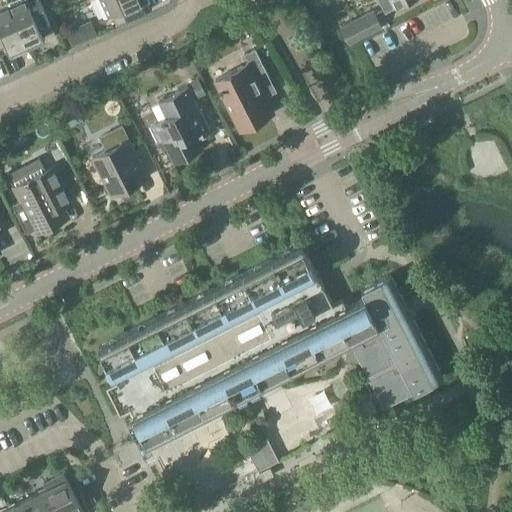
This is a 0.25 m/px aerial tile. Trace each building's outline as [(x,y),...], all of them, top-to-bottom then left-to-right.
[(10,0),(8,1),(28,45),(45,37),(43,33),(53,29),(40,0),(10,0)] [(96,0),(103,17),(112,13),(116,23),(152,7),(151,6),(150,7),(146,0),(96,0)] [(379,0),(385,12),(408,0),(379,0)] [(0,52),(9,48),(11,52),(28,45),(8,1),(0,4),(0,52)] [(373,10),(342,25),(350,40),(381,25),(373,10)] [(79,24),(66,30),(73,45),(86,39),(79,24)] [(248,62),(215,79),(240,128),(274,111),(259,82),(270,77),(255,48),(244,53),(248,62)] [(197,77),(190,81),(198,97),(206,94),(197,77)] [(155,124),(150,126),(158,142),(163,139),(174,162),(199,149),(192,135),(208,127),(187,86),(162,98),(170,113),(154,121),(155,124)] [(63,110),(55,114),(59,124),(68,120),(63,110)] [(107,148),(92,156),(111,194),(148,176),(140,162),(128,138),(122,125),(100,136),(107,148)] [(52,153),(39,159),(44,169),(56,163),(52,153)] [(56,163),(14,185),(21,199),(12,204),(27,232),(35,228),(37,231),(68,216),(59,199),(71,193),(56,163)] [(130,407),(147,441),(349,339),(384,406),(443,376),(390,273),(361,288),(365,296),(347,305),(343,298),(333,303),(302,243),(99,346),(116,380),(106,385),(120,412),(130,407)] [(357,407),(363,417),(377,410),(371,399),(357,407)] [(258,470),(279,459),(267,437),(247,447),(258,470)] [(83,511),(64,473),(44,483),(46,487),(57,511),(83,511)] [(57,511),(46,487),(27,497),(34,511),(57,511)] [(15,503),(7,507),(10,511),(34,511),(27,497),(15,503)]
